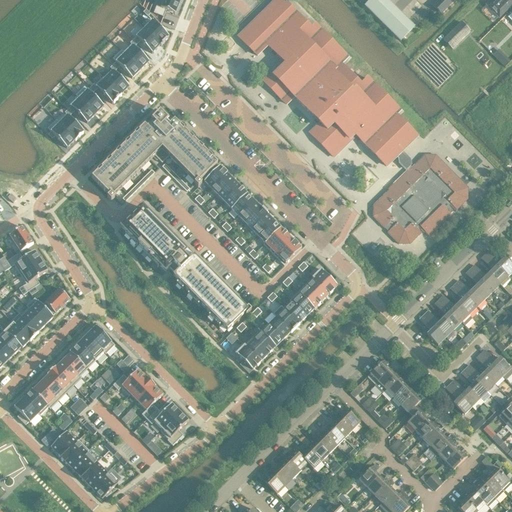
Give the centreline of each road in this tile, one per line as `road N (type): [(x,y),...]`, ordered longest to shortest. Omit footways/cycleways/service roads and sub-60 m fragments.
road 1 (residential): [(260,296),(152,187),(117,220),(70,174)]
road 2 (residential): [(182,50),(341,215),(320,243)]
road 3 (residential): [(320,243),(360,284),(217,427)]
road 4 (residential): [(316,240),(161,83)]
road 5 (residential): [(94,305),(217,427)]
road 6 (residential): [(435,504),(378,448),(387,439),(334,384)]
road 7 (residential): [(100,511),(0,411)]
road 8 (residential): [(238,483),(334,384)]
road 9 (residential): [(217,427),(112,511)]
road 10 (residential): [(396,323),(492,229)]
road 11 (residential): [(94,305),(0,395)]
road 12 (residential): [(486,338),(445,377),(396,323)]
road 13 (residential): [(161,83),(70,174)]
